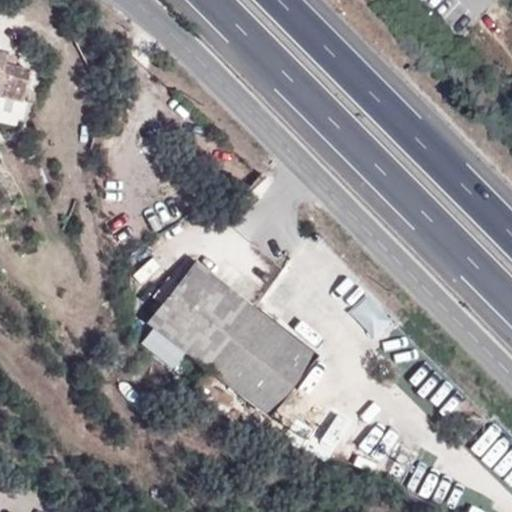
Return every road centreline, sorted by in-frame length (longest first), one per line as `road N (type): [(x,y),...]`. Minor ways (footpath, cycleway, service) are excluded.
road 1 (unclassified): [(130,0),(511,374)]
road 2 (motorway): [(214,0),(511,302)]
road 3 (motorway): [(511,232),(280,0)]
